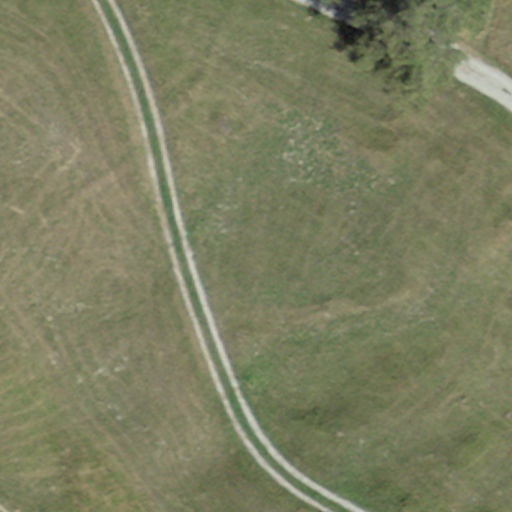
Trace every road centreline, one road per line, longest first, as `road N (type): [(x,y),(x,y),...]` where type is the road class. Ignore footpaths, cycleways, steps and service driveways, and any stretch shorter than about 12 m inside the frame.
road 1 (track): [(341,511),(271,460),(234,405),(170,219),(143,98),(98,0)]
road 2 (track): [(336,0),(409,33),(511,98)]
